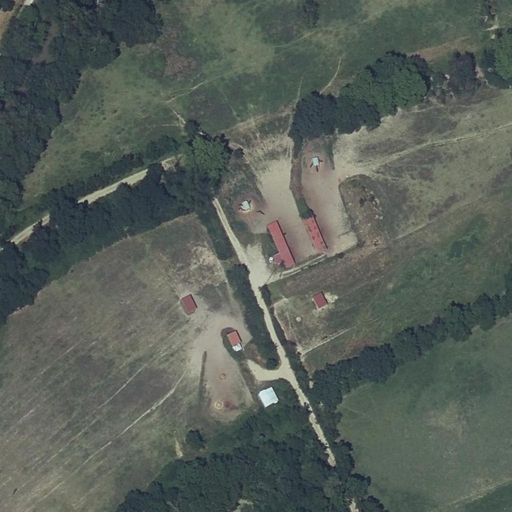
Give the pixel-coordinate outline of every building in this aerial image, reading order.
[(317,255),(327,251),(313,215),(303,219),(317,255)] [(267,225),(279,254),(276,256),(282,271),(295,265),(277,221),(267,225)] [(190,296),(180,300),(187,315),(197,310),(190,296)] [(234,353),(243,349),(236,331),(227,335),(234,353)] [(205,454),(186,471),(193,479),(212,461),(205,454)]
